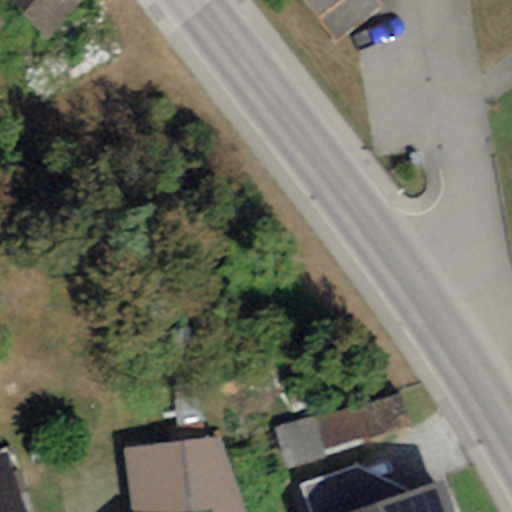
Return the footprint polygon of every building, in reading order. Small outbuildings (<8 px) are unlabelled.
[(12,0),(53,41),(95,0),(12,0)] [(383,7),(377,0),(301,0),(334,43),(383,7)] [(405,400),(322,432),(336,469),(419,437),(405,400)] [(290,428),(293,472),(324,470),(321,427),(290,428)] [(28,511),(3,444),(0,445),(0,511),(28,511)] [(453,511),(439,471),(327,511),(453,511)]
